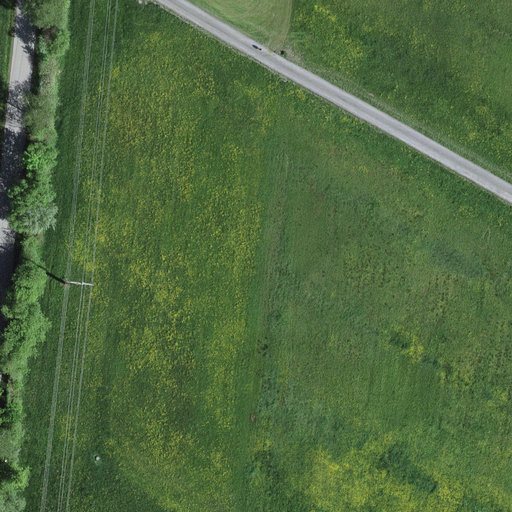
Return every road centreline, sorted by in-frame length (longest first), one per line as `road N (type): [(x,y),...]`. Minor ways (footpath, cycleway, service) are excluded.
road 1 (track): [(171,0),(511,198)]
road 2 (track): [(0,318),(32,0)]
